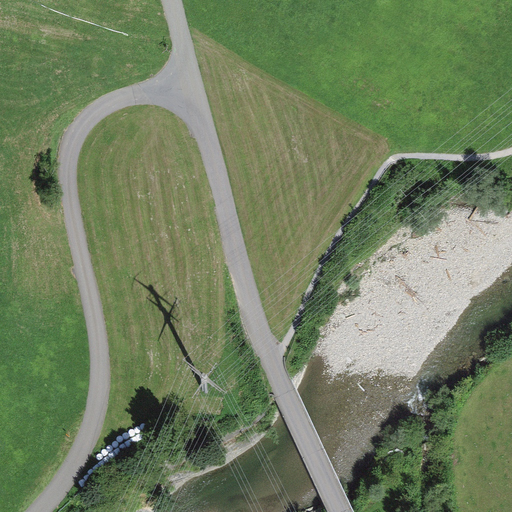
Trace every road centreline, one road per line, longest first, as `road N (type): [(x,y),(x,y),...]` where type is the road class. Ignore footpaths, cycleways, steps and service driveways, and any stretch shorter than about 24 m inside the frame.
road 1 (unclassified): [(190,84),(123,100),(89,120),(73,145),(102,404),(73,475),(41,511)]
road 2 (unclassified): [(190,84),(271,363),(340,511)]
